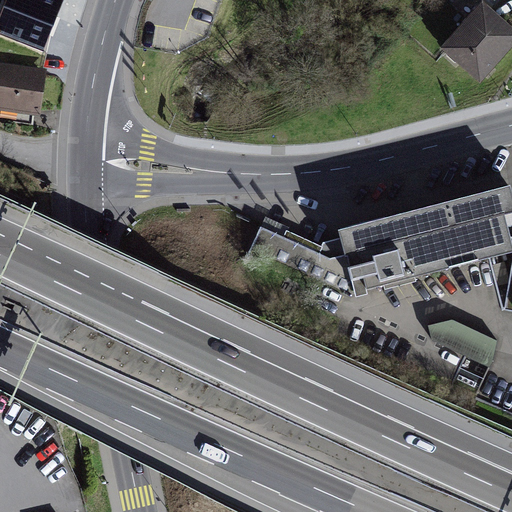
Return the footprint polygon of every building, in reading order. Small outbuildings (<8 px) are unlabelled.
[(60,0),(7,0),(4,10),(53,25),(60,0)] [(511,34),(481,9),(440,56),(479,89),(511,50),(511,34)] [(53,69),(2,64),(0,84),(0,109),(48,115),(53,69)] [(511,191),(506,171),(337,217),(355,283),(511,240),(504,214),(511,211),(511,191)] [(487,292),(507,292),(507,267),(487,267),(487,292)] [(451,320),(428,326),(431,341),(490,368),(498,341),(451,320)]
